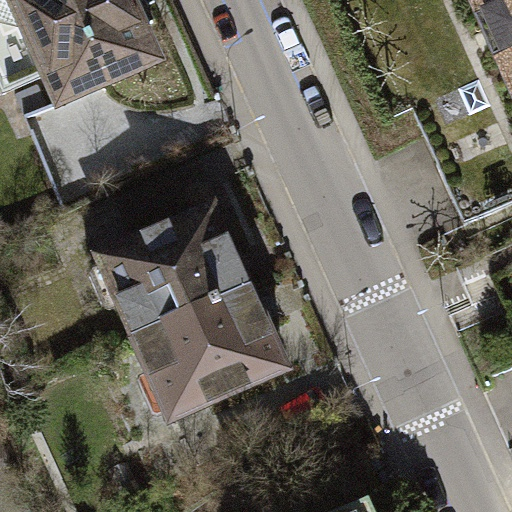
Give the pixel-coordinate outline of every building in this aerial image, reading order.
[(0,0),(0,24),(0,25),(0,86),(35,71),(54,114),(158,67),(140,28),(154,22),(144,0),(0,0)] [(511,0),(469,0),(511,99),(511,0)] [(214,209),(98,258),(132,340),(249,290),(214,209)] [(249,290),(132,340),(168,423),(284,373),(249,290)] [(372,511),(368,502),(346,511),(372,511)]
